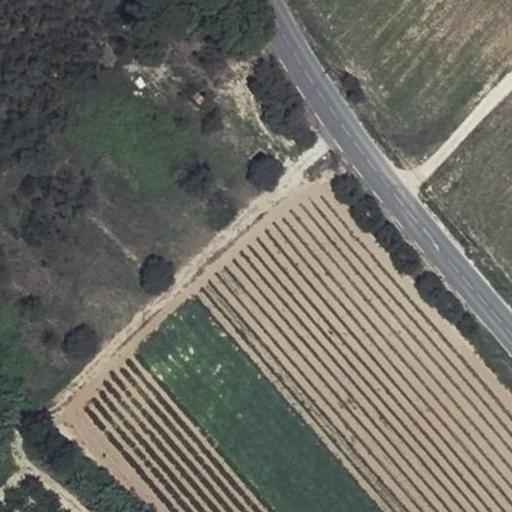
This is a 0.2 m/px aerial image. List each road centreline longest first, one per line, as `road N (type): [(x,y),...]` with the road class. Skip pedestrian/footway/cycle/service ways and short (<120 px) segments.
road 1 (primary): [(272,0),(345,122),(511,335)]
road 2 (track): [(511,85),(399,194)]
